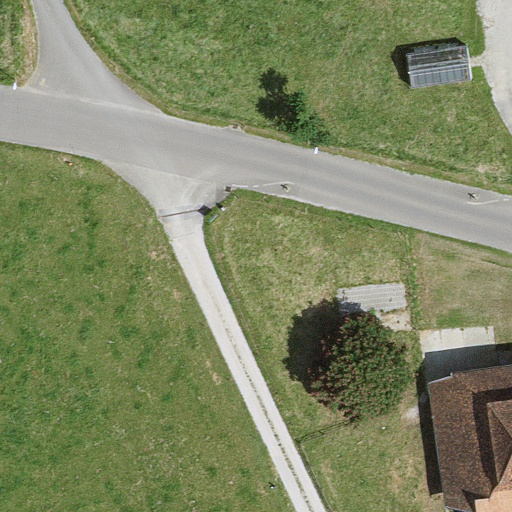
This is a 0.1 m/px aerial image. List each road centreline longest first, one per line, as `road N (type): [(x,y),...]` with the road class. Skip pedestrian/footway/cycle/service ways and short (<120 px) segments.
road 1 (unclassified): [(511,220),(0,112)]
road 2 (track): [(314,511),(140,137)]
road 3 (track): [(44,0),(140,137)]
